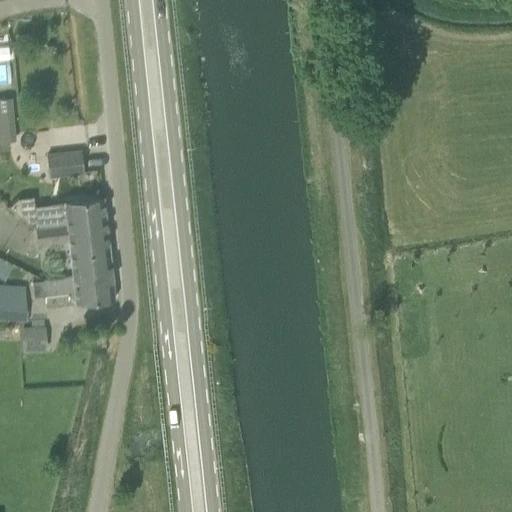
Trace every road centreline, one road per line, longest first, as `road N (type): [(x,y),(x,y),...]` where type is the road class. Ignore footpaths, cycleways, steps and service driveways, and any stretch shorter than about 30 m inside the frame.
road 1 (unclassified): [(96,511),(134,297),(106,0)]
road 2 (primary): [(214,511),(160,0)]
road 3 (unclassified): [(377,511),(324,0)]
road 4 (primary): [(133,0),(186,511)]
